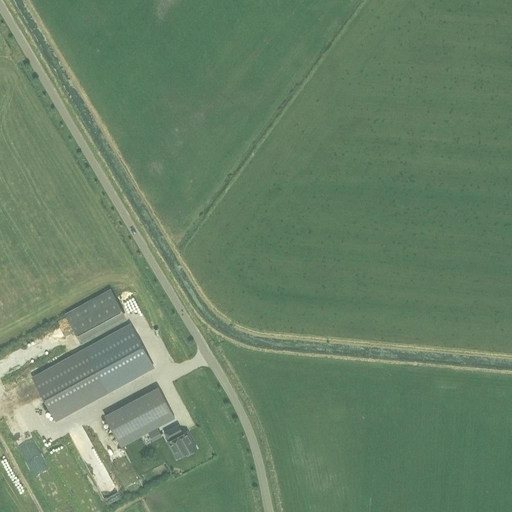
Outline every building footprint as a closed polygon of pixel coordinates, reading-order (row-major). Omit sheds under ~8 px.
[(65,314),(78,336),(123,312),(111,289),(65,314)] [(11,307),(0,308),(0,331),(9,381),(23,379),(11,307)] [(131,325),(85,350),(85,349),(32,378),(55,420),(107,391),(106,388),(151,363),(131,325)] [(157,388),(104,417),(120,446),(173,418),(157,388)] [(179,425),(165,432),(169,441),(168,441),(176,458),(183,454),(184,456),(197,449),(187,431),(181,434),(180,432),(182,432),(179,425)]
